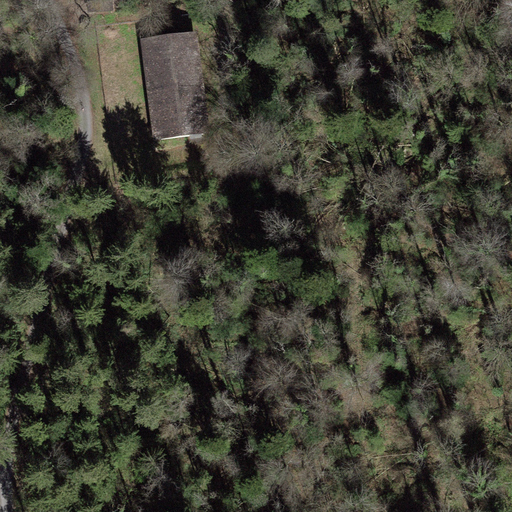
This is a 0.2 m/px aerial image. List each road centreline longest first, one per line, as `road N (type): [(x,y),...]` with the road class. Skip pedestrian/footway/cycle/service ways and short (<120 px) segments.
road 1 (track): [(7,511),(13,417),(85,136),(80,66),(48,0)]
road 2 (track): [(406,511),(412,469),(366,407),(353,327)]
